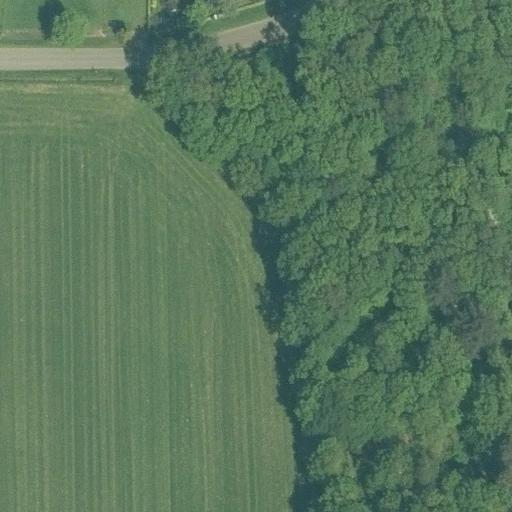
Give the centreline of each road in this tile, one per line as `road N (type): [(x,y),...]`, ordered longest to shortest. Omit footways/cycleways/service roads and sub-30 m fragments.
road 1 (track): [(317,511),(302,326),(288,271),(253,204),(155,98),(146,61)]
road 2 (unclassified): [(379,0),(169,58),(0,62)]
